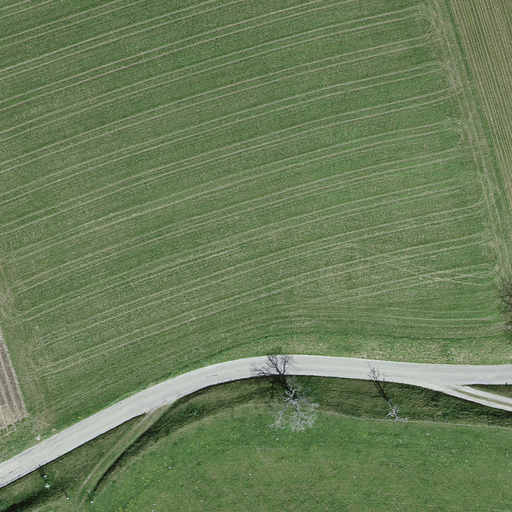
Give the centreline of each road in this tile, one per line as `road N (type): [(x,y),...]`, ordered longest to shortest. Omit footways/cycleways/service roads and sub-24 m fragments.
road 1 (unclassified): [(511,374),(289,365),(227,372),(121,411),(0,474)]
road 2 (track): [(82,494),(185,384)]
